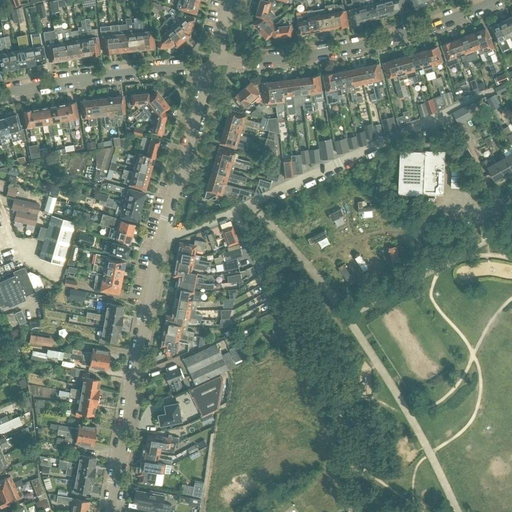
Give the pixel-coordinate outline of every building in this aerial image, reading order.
[(59,12),(58,7),(56,0),(49,2),(51,13),(59,12)] [(198,4),(182,0),(171,0),(171,1),(177,3),(176,7),(195,12),(198,4)] [(271,11),(274,8),(278,4),(275,1),(274,0),(261,0),(257,15),(260,18),(261,19),(270,11),(271,11)] [(351,0),(352,3),(348,4),(353,24),(362,22),(357,2),(356,0),(351,0)] [(356,0),(357,2),(362,22),(371,19),(367,5),(365,0),(364,0),(361,1),(360,0),(356,0)] [(365,0),(367,5),(371,19),(380,17),(375,0),(365,0)] [(375,0),(380,17),(388,15),(384,0),(375,0)] [(384,0),(388,15),(397,12),(393,0),(384,0)] [(393,0),(397,12),(406,10),(403,0),(393,0)] [(408,0),(412,8),(421,5),(418,0),(408,0)] [(155,7),(159,12),(163,8),(159,4),(158,5),(153,2),(150,5),(153,9),(155,7)] [(338,5),(337,4),(334,5),(335,7),(338,27),(347,25),(345,10),(343,4),(338,5)] [(37,6),(39,17),(45,16),(43,5),(37,6)] [(187,33),(190,29),(193,19),(184,16),(180,19),(176,14),(178,12),(163,5),(162,7),(172,15),(172,16),(173,16),(177,22),(187,33)] [(329,28),(338,27),(335,7),(331,8),(326,9),(329,28)] [(320,30),(329,28),(326,9),(321,9),(317,10),(320,30)] [(301,33),(312,31),(309,19),(309,17),(308,10),(297,12),(298,17),(301,33)] [(312,31),(320,30),(317,10),(313,11),(314,16),(309,17),(309,19),(312,31)] [(273,14),(271,11),(270,11),(261,19),(260,18),(255,23),(261,31),(273,21),(270,17),(273,14)] [(282,25),(282,24),(286,21),(289,19),(288,14),(276,25),(273,21),(261,31),(267,37),(272,33),(282,25)] [(187,33),(177,22),(172,16),(172,15),(169,18),(165,21),(182,41),(189,35),(187,33)] [(136,22),(134,22),(134,29),(135,32),(137,49),(145,48),(142,23),(141,19),(141,17),(135,17),(136,22)] [(86,29),(91,55),(99,53),(96,37),(94,29),(91,30),(89,18),(84,19),(84,20),(86,29)] [(125,18),(126,24),(126,25),(128,50),(137,49),(135,32),(134,29),(134,22),(131,22),(131,18),(125,18)] [(151,31),(147,31),(145,19),(141,19),(142,23),(145,48),(153,48),(151,31)] [(499,22),(506,38),(510,36),(511,41),(511,31),(506,19),(499,22)] [(82,27),(77,28),(78,31),(79,40),(82,56),(91,55),(86,29),(84,20),(81,21),(82,27)] [(176,46),(182,41),(165,21),(163,23),(163,24),(160,26),(165,32),(174,43),(176,46)] [(282,25),(272,33),(276,37),(291,35),(290,25),(289,25),(286,21),(282,24),(282,25)] [(510,47),(506,38),(499,22),(491,26),(498,41),(499,41),(503,50),(507,49),(510,47)] [(119,34),(120,51),(128,50),(126,25),(126,24),(122,24),(123,34),(119,34)] [(114,26),(110,26),(113,52),(120,51),(119,34),(118,25),(114,26)] [(103,36),(105,53),(113,52),(110,26),(100,27),(101,37),(103,36)] [(170,46),(174,43),(165,32),(160,26),(157,29),(161,34),(158,37),(159,47),(170,46)] [(53,29),(53,31),(54,35),(55,40),(56,40),(56,42),(55,42),(55,44),(56,44),(59,60),(67,59),(64,42),(61,28),(53,29)] [(62,30),(61,28),(64,42),(67,59),(74,57),(72,41),(71,42),(71,40),(72,39),(71,37),(70,32),(70,28),(62,30)] [(488,60),(490,65),(494,64),(491,55),(495,54),(486,28),(477,31),(485,52),(488,60)] [(46,36),(50,62),(59,60),(56,44),(55,44),(55,42),(56,42),(56,40),(55,40),(54,35),(53,31),(48,31),(49,36),(46,36)] [(74,57),(82,56),(79,40),(78,31),(74,31),(70,32),(71,37),(72,39),(71,40),(71,42),(72,41),(74,57)] [(477,31),(468,35),(474,49),(478,48),(481,54),(484,61),(488,60),(485,52),(477,31)] [(28,48),(26,39),(26,35),(21,36),(26,66),(34,64),(31,48),(28,48)] [(469,51),(474,49),(468,35),(460,38),(467,59),(472,57),(469,51)] [(11,52),(9,43),(8,36),(4,37),(5,44),(9,69),(18,67),(15,51),(11,52)] [(18,67),(26,66),(21,36),(17,37),(18,41),(19,50),(15,51),(18,67)] [(0,63),(2,71),(9,69),(5,44),(4,37),(0,37),(0,44),(0,46),(0,45),(0,63)] [(31,48),(34,64),(44,62),(39,37),(35,38),(37,47),(31,48)] [(455,39),(452,41),(457,56),(461,54),(464,60),(467,68),(470,66),(467,59),(460,38),(455,39)] [(463,70),(457,56),(452,41),(443,44),(447,55),(444,56),(448,66),(455,64),(458,72),(463,70)] [(428,49),(434,71),(438,70),(436,64),(441,63),(436,47),(428,49)] [(420,51),(419,52),(424,68),(425,73),(434,71),(428,49),(420,51)] [(421,75),(425,73),(424,68),(419,52),(410,55),(417,76),(418,82),(423,80),(421,75)] [(410,55),(402,57),(406,73),(408,78),(412,77),(414,83),(418,82),(417,76),(410,55)] [(402,57),(393,60),(399,81),(404,96),(408,95),(402,74),(406,73),(402,57)] [(399,81),(393,60),(384,62),(389,78),(394,77),(395,82),(400,98),(404,96),(399,81)] [(378,64),(369,66),(373,87),(375,93),(376,99),(376,100),(383,98),(381,88),(385,87),(383,79),(381,79),(378,64)] [(369,88),(373,87),(369,66),(360,68),(363,83),(368,82),(369,88)] [(359,84),(363,83),(360,68),(351,69),(356,91),(360,90),(359,84)] [(346,87),(347,92),(351,92),(354,104),(358,103),(357,97),(356,91),(351,69),(346,70),(343,71),(346,87)] [(343,93),(347,92),(346,87),(343,71),(334,73),(338,94),(340,99),(341,99),(342,99),(343,98),(343,93)] [(325,91),(328,103),(340,101),(340,99),(338,94),(334,73),(325,75),(328,90),(325,91)] [(499,84),(508,80),(506,73),(496,77),(499,84)] [(314,111),(317,111),(316,98),(323,97),(320,75),(309,77),(312,98),(314,111)] [(309,77),(300,78),(302,94),(304,105),(304,109),(308,108),(309,113),(313,113),(313,111),(314,111),(312,98),(309,77)] [(438,87),(441,95),(444,105),(454,102),(451,92),(445,93),(440,77),(436,78),(438,87)] [(300,78),(292,79),(294,100),(296,115),(300,114),(300,108),(299,108),(298,105),(303,105),(304,105),(302,94),(300,78)] [(292,79),(282,80),(284,96),(289,95),(290,101),(291,114),(295,113),(296,115),(294,100),(292,79)] [(480,91),(477,84),(475,79),(470,81),(474,93),(480,91)] [(276,103),(276,106),(278,117),(278,118),(279,119),(282,118),(282,112),(284,110),(283,104),(285,102),(284,96),(282,80),(273,81),(276,103)] [(466,80),(453,85),(458,98),(464,96),(463,94),(470,91),(466,80)] [(264,82),(266,98),(265,98),(266,107),(276,106),(276,103),(273,81),(264,82)] [(241,91),(251,103),(260,96),(259,94),(260,93),(256,89),(255,90),(250,83),(241,91)] [(478,86),(480,91),(488,89),(485,83),(478,86)] [(495,88),(498,94),(506,90),(503,84),(495,88)] [(244,109),(251,103),(241,91),(233,97),(238,103),(237,104),(241,108),(243,108),(244,109)] [(141,117),(147,112),(162,99),(156,92),(150,97),(151,97),(140,107),(143,110),(137,114),(138,114),(134,117),(137,121),(141,117)] [(151,97),(150,97),(147,93),(132,95),(132,99),(128,99),(129,105),(134,104),(138,109),(140,107),(151,97)] [(445,108),(444,105),(441,95),(433,98),(433,100),(436,111),(445,108)] [(122,96),(113,97),(117,123),(117,126),(120,125),(120,120),(125,119),(122,96)] [(486,100),(492,111),(500,107),(493,96),(486,100)] [(108,115),(108,118),(108,119),(112,119),(113,123),(117,123),(113,97),(105,98),(108,115)] [(100,116),(103,115),(106,135),(110,135),(108,124),(108,119),(108,118),(108,115),(105,98),(97,99),(100,116)] [(95,116),(100,116),(97,99),(89,100),(93,126),(97,126),(95,116)] [(152,120),(157,116),(162,111),(168,106),(162,99),(147,112),(141,117),(144,120),(148,117),(152,120)] [(89,127),(93,126),(89,100),(81,101),(84,118),(88,118),(89,127)] [(427,114),(436,111),(433,100),(424,103),(427,114)] [(70,128),(74,127),(73,120),(78,119),(75,102),(66,104),(70,128)] [(428,116),(427,114),(424,103),(418,105),(421,118),(428,116)] [(70,128),(66,104),(57,105),(62,129),(66,128),(66,129),(67,133),(71,132),(70,128)] [(55,141),(59,140),(57,129),(62,129),(57,105),(49,107),(55,141)] [(472,117),(467,107),(467,106),(453,113),(458,124),(472,117)] [(55,141),(49,107),(39,109),(43,125),(47,125),(48,132),(50,142),(55,141)] [(250,114),(264,117),(258,109),(257,108),(250,114)] [(36,138),(40,138),(38,126),(43,125),(39,109),(31,110),(35,135),(36,138)] [(35,135),(31,110),(22,112),(25,129),(29,128),(31,135),(35,135)] [(162,111),(157,116),(152,120),(149,122),(152,126),(148,129),(148,131),(160,135),(166,115),(162,111)] [(229,111),(227,119),(248,125),(253,127),(258,128),(259,122),(245,118),(246,116),(229,111)] [(411,121),(408,111),(403,112),(404,116),(396,118),(399,125),(411,121)] [(5,116),(10,133),(11,138),(12,142),(21,140),(22,142),(25,141),(23,129),(20,130),(16,115),(11,116),(11,114),(5,116)] [(0,139),(1,141),(1,142),(2,147),(3,149),(7,148),(6,146),(5,140),(11,138),(10,133),(5,116),(0,117),(0,139)] [(265,130),(268,120),(268,119),(262,117),(259,128),(265,130)] [(265,129),(280,134),(278,118),(278,117),(268,118),(268,119),(268,120),(265,129)] [(227,121),(225,127),(241,131),(244,132),(245,128),(257,132),(258,128),(253,127),(248,125),(227,119),(227,121)] [(385,134),(397,131),(395,123),(383,126),(385,134)] [(456,126),(459,132),(464,129),(461,123),(456,126)] [(367,139),(375,137),(371,124),(364,125),(367,139)] [(382,134),(379,124),(373,126),(375,136),(382,134)] [(511,133),(508,126),(503,129),(507,136),(511,133)] [(225,127),(223,134),(230,136),(249,142),(250,138),(242,136),(243,132),(244,132),(241,131),(225,127)] [(141,136),(142,130),(134,128),(132,133),(141,136)] [(359,146),(367,144),(364,131),(356,133),(359,146)] [(503,138),(499,132),(493,134),(497,141),(503,138)] [(248,146),(249,142),(230,136),(223,134),(221,143),(237,147),(238,142),(240,143),(240,144),(248,146)] [(358,147),(356,136),(347,138),(350,149),(358,147)] [(488,147),(493,144),(489,136),(484,139),(488,147)] [(111,140),(111,145),(111,146),(115,146),(119,148),(119,139),(118,137),(110,138),(111,140)] [(142,137),(140,145),(143,145),(140,154),(154,158),(158,142),(150,139),(142,137)] [(337,154),(350,151),(346,138),(334,141),(337,154)] [(263,147),(270,149),(272,141),(269,140),(266,139),(263,147)] [(95,142),(85,144),(86,151),(96,149),(95,142)] [(40,157),(38,150),(37,144),(28,146),(31,159),(40,157)] [(334,157),(332,145),(320,148),(322,159),(334,157)] [(38,150),(40,157),(48,155),(48,153),(46,147),(40,149),(40,150),(38,150)] [(95,150),(95,168),(96,169),(93,180),(96,181),(104,178),(113,147),(95,150)] [(219,149),(217,157),(240,163),(243,164),(246,165),(249,166),(251,161),(238,158),(239,154),(219,149)] [(302,158),(303,164),(310,163),(308,149),(301,150),(302,158)] [(443,196),(446,152),(401,150),(400,154),(399,189),(399,194),(443,196)] [(128,154),(127,158),(152,166),(154,158),(140,154),(135,152),(134,156),(128,154)] [(217,157),(214,165),(231,169),(232,165),(234,165),(234,166),(245,169),(246,165),(243,164),(240,163),(217,157)] [(505,176),(511,171),(511,166),(507,157),(498,162),(505,176)] [(149,173),(152,166),(127,158),(126,162),(134,165),(133,169),(149,173)] [(283,159),(285,177),(293,176),(291,159),(283,159)] [(505,176),(498,162),(490,167),(486,160),(482,162),(489,175),(491,174),(495,181),(505,176)] [(117,164),(115,163),(111,162),(108,170),(114,172),(117,164)] [(271,162),(269,171),(276,173),(279,164),(271,162)] [(302,162),(292,163),(293,175),(303,174),(302,162)] [(214,165),(212,173),(238,180),(245,181),(246,178),(232,173),(231,174),(230,174),(231,169),(214,165)] [(17,176),(19,169),(9,167),(0,168),(0,171),(7,174),(17,176)] [(147,181),(149,173),(133,169),(132,172),(123,170),(122,174),(147,181)] [(463,187),(464,169),(452,169),(451,187),(463,187)] [(277,182),(279,174),(276,173),(269,171),(266,179),(277,182)] [(212,173),(210,180),(227,184),(228,180),(230,181),(229,181),(237,183),(238,180),(212,173)] [(145,189),(147,181),(122,174),(121,178),(130,180),(129,184),(145,189)] [(17,177),(9,175),(7,182),(15,184),(17,177)] [(258,185),(267,188),(270,188),(272,182),(260,179),(258,185)] [(217,195),(218,192),(226,194),(231,192),(232,191),(244,195),(242,202),(258,195),(257,193),(227,184),(210,180),(205,198),(209,200),(217,195)] [(267,188),(258,185),(249,183),(248,188),(263,192),(263,190),(266,191),(267,188)] [(107,184),(106,188),(110,189),(116,191),(121,192),(120,198),(125,199),(129,200),(141,204),(141,202),(143,202),(144,199),(143,197),(144,194),(128,189),(128,190),(111,185),(107,184)] [(95,192),(93,198),(98,200),(112,204),(117,206),(118,204),(118,202),(114,200),(107,198),(108,196),(95,192)] [(48,196),(44,209),(52,211),(56,198),(48,196)] [(35,225),(39,209),(33,208),(34,203),(14,198),(11,208),(16,209),(14,220),(35,225)] [(118,204),(117,206),(138,212),(139,210),(141,209),(142,206),(140,205),(141,204),(129,200),(125,199),(120,198),(118,202),(118,204)] [(98,200),(97,204),(105,206),(112,208),(116,209),(117,206),(112,204),(98,200)] [(116,209),(115,214),(121,216),(136,220),(136,219),(138,219),(139,216),(138,214),(138,212),(117,206),(116,209)] [(73,217),(50,211),(38,253),(61,260),(73,217)] [(101,220),(99,224),(110,227),(132,233),(135,224),(114,218),(112,223),(107,222),(101,220)] [(79,220),(77,229),(84,231),(87,222),(79,220)] [(110,227),(110,228),(108,236),(114,238),(129,243),(132,233),(110,227)] [(228,247),(239,243),(233,227),(222,231),(228,247)] [(214,233),(208,235),(213,249),(219,246),(214,233)] [(91,245),(93,238),(79,234),(77,241),(91,245)] [(196,256),(197,251),(204,252),(206,243),(204,242),(197,241),(196,246),(180,243),(178,253),(196,256)] [(125,257),(128,248),(105,242),(103,251),(125,257)] [(68,260),(74,261),(74,260),(78,246),(76,246),(73,245),(72,244),(70,253),(68,259),(68,260)] [(223,253),(225,261),(237,258),(243,257),(239,245),(227,248),(228,251),(223,253)] [(196,256),(178,253),(177,262),(206,266),(211,266),(211,263),(207,262),(200,261),(201,257),(196,256)] [(95,254),(93,264),(122,270),(124,262),(115,260),(115,257),(95,254)] [(237,258),(225,261),(223,262),(224,270),(239,267),(237,258)] [(206,271),(206,266),(177,262),(175,270),(192,273),(193,268),(206,271)] [(93,264),(92,271),(96,272),(121,277),(122,270),(93,264)] [(13,272),(15,275),(24,297),(35,292),(25,268),(23,268),(13,272)] [(192,277),(192,273),(175,270),(174,275),(176,277),(179,278),(179,280),(203,284),(204,279),(192,277)] [(95,277),(95,280),(102,281),(119,285),(121,277),(96,272),(92,271),(90,271),(89,274),(96,275),(95,277)] [(0,281),(0,303),(1,304),(2,306),(7,304),(8,306),(25,299),(24,297),(15,275),(0,281)] [(119,285),(102,281),(95,280),(93,288),(118,292),(119,285)] [(194,292),(195,287),(208,289),(214,289),(214,284),(208,285),(203,284),(179,280),(177,288),(194,292)] [(193,296),(194,292),(177,288),(175,298),(204,303),(205,303),(206,298),(193,296)] [(85,292),(69,289),(68,298),(84,301),(85,292)] [(236,296),(238,289),(229,290),(230,299),(235,298),(236,296)] [(174,306),(191,309),(196,310),(197,306),(204,307),(205,303),(204,303),(175,298),(174,306)] [(233,307),(235,298),(230,299),(223,300),(224,307),(233,307)] [(105,312),(122,315),(123,306),(112,304),(113,300),(106,299),(105,305),(107,306),(106,311),(105,312)] [(195,314),(196,310),(191,309),(174,306),(172,316),(196,319),(202,320),(202,315),(195,314)] [(221,319),(229,319),(232,310),(221,310),(221,319)] [(8,319),(11,327),(26,322),(21,311),(14,313),(14,312),(6,315),(8,319)] [(86,317),(93,319),(121,324),(123,315),(122,315),(105,312),(104,319),(102,318),(103,315),(87,312),(86,317)] [(270,320),(280,345),(293,340),(283,315),(270,320)] [(188,327),(189,322),(196,324),(197,319),(196,319),(172,316),(172,317),(168,316),(166,317),(165,323),(188,327)] [(102,330),(118,333),(119,333),(121,324),(93,319),(93,323),(101,325),(101,323),(104,323),(102,330)] [(220,319),(220,327),(227,327),(229,319),(221,319),(220,319)] [(193,337),(194,332),(187,331),(188,327),(165,323),(164,332),(179,335),(193,337)] [(118,333),(102,330),(101,337),(99,336),(98,343),(104,344),(105,340),(117,342),(118,336),(118,333)] [(192,341),(193,337),(179,335),(164,332),(162,341),(179,344),(180,339),(192,341)] [(30,335),(29,343),(51,347),(53,339),(30,335)] [(238,339),(236,335),(225,340),(227,344),(238,339)] [(22,340),(15,344),(19,352),(24,350),(22,340)] [(178,350),(179,344),(162,341),(161,345),(162,347),(164,348),(163,354),(171,355),(174,354),(174,351),(176,351),(178,350)] [(184,359),(196,384),(229,369),(217,344),(184,359)] [(239,346),(230,350),(235,362),(244,358),(239,346)] [(82,356),(108,361),(110,352),(92,348),(92,353),(83,351),(83,355),(82,356)] [(46,353),(32,351),(31,359),(45,362),(46,353)] [(106,370),(108,361),(82,356),(83,355),(63,352),(62,357),(82,360),(81,364),(89,366),(89,367),(106,370)] [(69,375),(78,377),(79,369),(70,368),(69,375)] [(170,383),(172,389),(181,385),(179,380),(182,379),(185,378),(184,377),(181,368),(166,374),(170,383)] [(82,385),(98,388),(100,380),(88,378),(89,373),(83,372),(82,379),(83,379),(82,385)] [(223,379),(221,374),(188,389),(198,409),(199,409),(202,415),(201,416),(202,417),(218,409),(223,379)] [(99,389),(98,388),(82,385),(81,392),(79,392),(79,390),(71,389),(70,392),(70,393),(98,398),(99,389)] [(98,398),(70,393),(70,392),(59,390),(58,395),(69,397),(78,398),(78,397),(80,397),(79,404),(95,407),(96,407),(98,398)] [(23,399),(28,412),(32,410),(31,405),(27,397),(23,399)] [(160,415),(162,425),(182,421),(179,403),(166,405),(167,413),(160,415)] [(93,416),(95,407),(79,404),(78,410),(76,410),(75,416),(81,418),(82,413),(93,416)] [(214,420),(211,414),(202,418),(205,424),(214,420)] [(0,424),(9,420),(7,416),(0,418),(0,424)] [(9,420),(0,424),(0,431),(14,425),(11,419),(9,420)] [(94,436),(96,427),(79,424),(78,429),(70,427),(58,425),(57,429),(94,436)] [(93,445),(94,436),(57,429),(56,434),(68,436),(76,437),(75,442),(93,445)] [(148,437),(147,442),(175,448),(178,448),(180,438),(172,437),(172,435),(169,435),(169,438),(156,435),(156,436),(150,435),(148,437)] [(56,437),(56,443),(68,446),(69,440),(56,437)] [(6,441),(0,443),(2,449),(8,446),(8,445),(15,442),(14,438),(6,441)] [(204,440),(198,443),(200,448),(207,444),(204,440)] [(174,452),(175,448),(147,442),(147,445),(146,445),(144,446),(143,451),(161,454),(161,450),(174,452)] [(191,455),(199,451),(197,444),(187,448),(191,455)] [(94,466),(96,457),(84,455),(85,451),(79,450),(77,456),(79,457),(79,459),(76,459),(76,462),(94,466)] [(143,451),(142,459),(172,465),(172,460),(160,458),(161,454),(143,451)] [(50,458),(39,456),(40,465),(51,467),(50,458)] [(142,459),(140,468),(158,471),(162,472),(168,473),(169,473),(170,473),(171,469),(172,465),(142,459)] [(94,476),(95,466),(94,466),(76,462),(75,468),(67,466),(66,470),(94,476)] [(158,471),(140,468),(139,473),(140,475),(141,475),(140,482),(147,483),(151,484),(155,485),(156,478),(158,471)] [(74,481),(91,484),(92,484),(94,476),(66,470),(65,475),(73,476),(73,474),(76,474),(74,481)] [(13,483),(10,476),(6,478),(0,480),(0,493),(15,487),(18,486),(23,484),(21,479),(13,483)] [(38,478),(30,481),(37,496),(44,493),(38,478)] [(73,488),(72,487),(70,494),(77,495),(78,491),(89,493),(91,484),(74,481),(73,488)] [(203,488),(188,485),(186,494),(201,497),(202,496),(203,488)] [(0,506),(16,500),(16,499),(19,498),(22,495),(18,486),(15,487),(0,493),(0,506)] [(136,490),(134,502),(141,504),(140,509),(154,511),(171,511),(172,505),(164,503),(165,495),(136,490)] [(88,511),(87,510),(89,501),(57,495),(56,502),(71,505),(70,511),(88,511)] [(45,498),(35,503),(39,511),(49,507),(45,498)]
